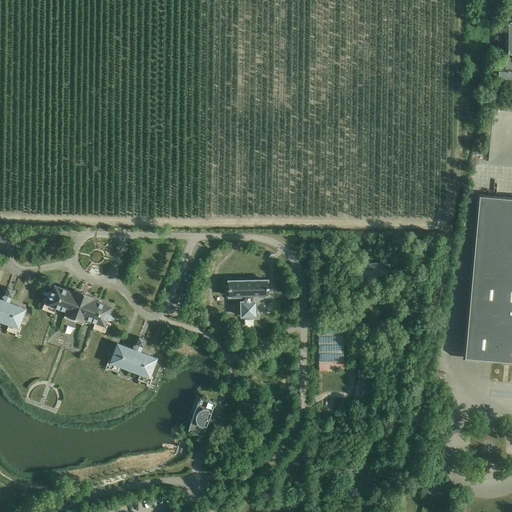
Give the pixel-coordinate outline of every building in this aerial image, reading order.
[(503,65),(498,65),(498,79),(511,78),(511,59),(503,59),(503,61),(503,65)] [(511,361),(511,199),(479,197),(465,358),(511,361)] [(390,262),(359,264),(360,277),(390,274),(390,262)] [(268,296),(267,281),(258,281),(256,280),(254,281),(249,281),(247,280),(245,281),(240,281),(238,280),(237,281),(227,281),(228,296),(232,296),(234,297),(237,296),(243,296),(243,302),(241,302),(241,306),(240,309),(241,313),(241,316),(244,316),(248,317),(252,316),(255,315),(255,313),(256,309),(255,305),(255,302),(253,302),(253,296),(259,296),(261,297),(263,296),(268,296)] [(74,289),(73,292),(54,285),(46,304),(104,326),(111,307),(92,300),(93,297),(74,289)] [(11,296),(14,290),(7,287),(5,294),(3,300),(0,299),(0,321),(18,328),(25,309),(9,303),(11,296)] [(342,327),(317,328),(318,363),(343,362),(342,327)] [(138,337),(136,343),(134,350),(117,343),(110,363),(149,378),(157,358),(140,352),(142,346),(145,339),(138,337)] [(202,338),(199,347),(207,349),(210,340),(202,338)] [(215,402),(202,398),(189,431),(202,436),(215,402)] [(412,478),(410,487),(425,491),(427,483),(418,481),(419,480),(415,479),(412,478)] [(425,491),(444,495),(446,487),(427,483),(425,491)]
